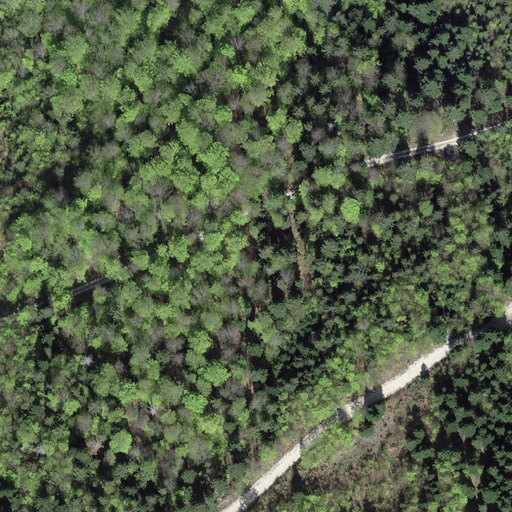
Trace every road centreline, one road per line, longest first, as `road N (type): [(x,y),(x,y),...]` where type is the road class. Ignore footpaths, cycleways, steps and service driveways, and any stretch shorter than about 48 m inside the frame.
road 1 (track): [(0,321),(309,185),(511,123)]
road 2 (track): [(511,313),(339,417),(230,511)]
